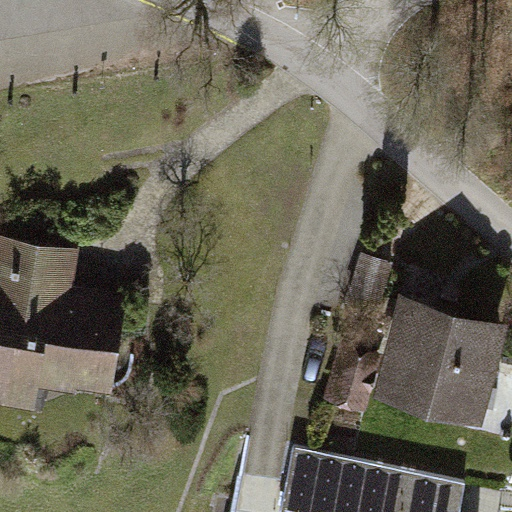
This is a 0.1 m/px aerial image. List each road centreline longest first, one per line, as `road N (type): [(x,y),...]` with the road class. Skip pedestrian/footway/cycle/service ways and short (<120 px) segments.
road 1 (residential): [(511,232),(301,50),(188,0)]
road 2 (track): [(406,0),(301,50),(266,0)]
